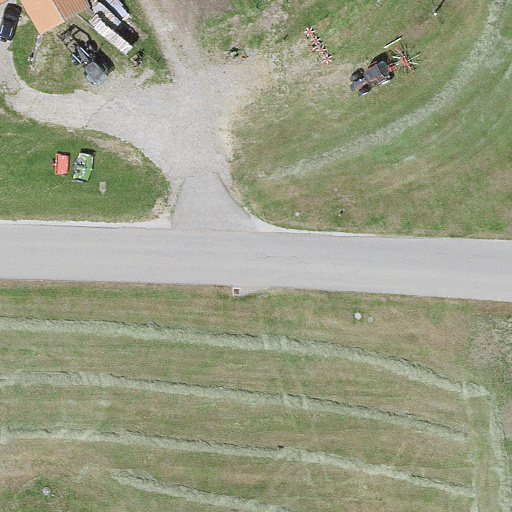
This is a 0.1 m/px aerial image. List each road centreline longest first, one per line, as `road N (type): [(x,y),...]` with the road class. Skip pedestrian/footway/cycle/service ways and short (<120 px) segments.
road 1 (unclassified): [(0,256),(511,271)]
road 2 (track): [(191,129),(210,94),(368,0)]
